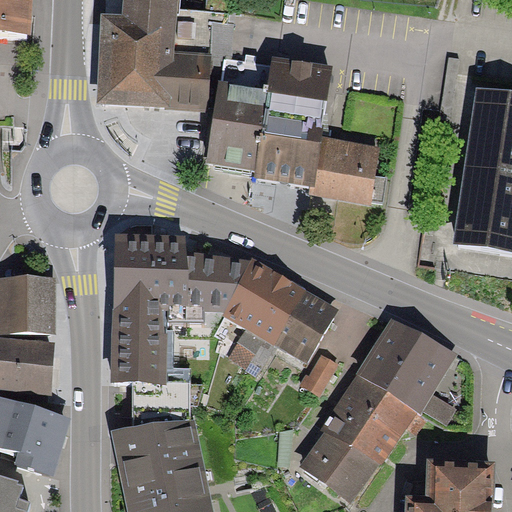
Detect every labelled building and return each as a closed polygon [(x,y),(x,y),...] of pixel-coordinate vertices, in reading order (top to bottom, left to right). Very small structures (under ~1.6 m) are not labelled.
[(0,0),(0,34),(32,37),(34,0),(0,0)] [(179,0),(124,0),(121,24),(103,23),(101,108),(211,114),(213,59),(234,61),(235,26),(228,25),(230,0),(207,0),(206,14),(179,12),(179,0)] [(269,95),(256,176),(255,182),(314,192),(322,140),(333,70),(274,60),(269,95)] [(256,176),(269,95),(222,88),(209,168),(256,176)] [(511,253),(511,98),(478,94),(457,246),(511,253)] [(314,197),(372,209),(373,203),(383,205),(386,179),(377,178),(380,150),(322,140),(314,192),(314,197)] [(193,235),(115,236),(114,306),(109,305),(107,391),(135,391),(166,391),(168,328),(187,329),(192,253),(193,235)] [(223,317),(252,263),(192,253),(187,329),(206,329),(207,314),(223,317)] [(273,347),(305,292),(252,263),(223,317),(247,332),(230,359),(259,377),(277,349),(273,347)] [(54,282),(0,282),(0,307),(0,337),(54,337),(54,282)] [(277,349),(307,365),(339,312),(305,292),(273,347),(277,349)] [(435,396),(457,357),(392,323),(358,378),(419,413),(422,416),(424,413),(447,428),(457,411),(435,396)] [(0,340),(0,394),(52,401),(57,346),(40,344),(0,340)] [(323,356),(311,377),(307,374),(299,389),(320,401),(340,366),(323,356)] [(419,413),(358,378),(325,436),(381,466),(419,413)] [(166,391),(135,391),(133,431),(174,426),(175,392),(166,391)] [(55,479),(71,422),(1,402),(1,405),(0,404),(0,457),(18,462),(16,469),(32,473),(55,479)] [(133,431),(111,433),(126,511),(214,511),(196,423),(174,426),(133,431)] [(381,466),(325,436),(301,468),(350,507),(381,466)] [(495,511),(497,467),(427,465),(426,503),(407,502),(406,511),(495,511)] [(19,487),(0,480),(0,511),(30,511),(31,507),(21,504),(24,491),(18,490),(19,487)]
